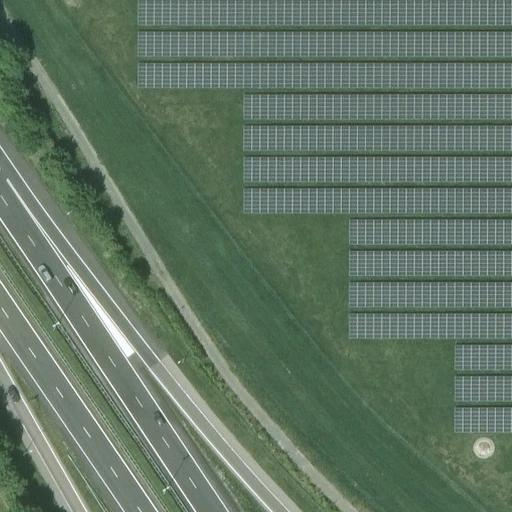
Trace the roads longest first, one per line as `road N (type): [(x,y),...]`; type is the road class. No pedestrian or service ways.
road 1 (track): [(349,511),(228,378),(0,10)]
road 2 (trunk): [(278,511),(1,199)]
road 3 (trunk): [(211,511),(1,199)]
road 4 (trunk): [(0,306),(137,511)]
road 5 (trunk): [(0,368),(81,511)]
